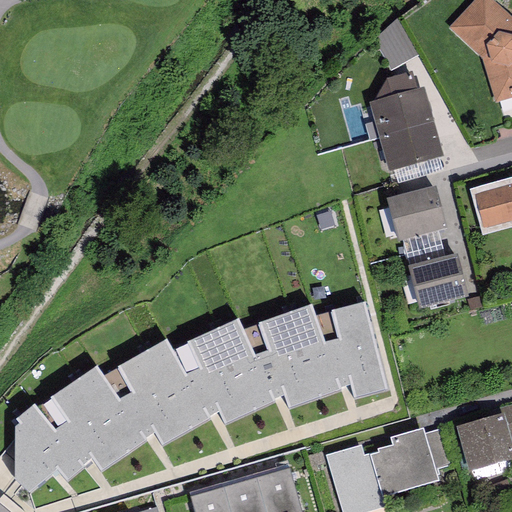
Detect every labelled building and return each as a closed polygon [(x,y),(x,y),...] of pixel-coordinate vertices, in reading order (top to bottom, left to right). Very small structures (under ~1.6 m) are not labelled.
[(511,20),(490,0),(476,0),(448,29),(482,61),(495,105),(511,99),(511,20)] [(380,30),(392,65),(418,55),(406,21),(380,30)] [(379,140),(434,125),(424,90),(369,105),(379,140)] [(434,125),(379,140),(388,175),(443,159),(434,125)] [(511,180),(469,192),(481,238),(511,229),(511,180)] [(435,189),(387,202),(398,245),(446,232),(435,189)] [(456,257),(406,272),(418,314),(468,299),(456,257)] [(332,316),(339,344),(325,347),(341,391),(350,388),(354,401),(388,393),(366,307),(332,316)] [(259,328),(268,354),(254,360),(273,403),(283,398),(288,412),(342,394),(341,391),(325,347),(312,310),(259,328)] [(208,421),(218,415),(224,428),(274,405),(273,403),(254,360),(237,323),(186,346),(198,373),(185,379),(208,421)] [(144,442),(153,437),(160,450),(209,423),(208,421),(185,379),(165,344),(116,371),(130,396),(118,404),(144,442)] [(84,467),(91,463),(100,476),(145,445),(144,442),(118,404),(95,370),(49,404),(65,426),(55,434),(84,467)] [(55,434),(33,409),(15,425),(18,428),(14,431),(13,484),(28,498),(57,475),(67,485),(86,469),(84,467),(55,434)] [(511,444),(503,416),(455,430),(469,476),(511,462),(511,444)] [(360,447),(325,457),(340,511),(373,511),(385,509),(382,500),(438,484),(422,430),(389,440),(392,448),(377,452),(378,456),(370,458),(369,456),(363,458),(360,447)] [(256,481),(265,511),(300,511),(289,472),(256,481)] [(223,490),(228,511),(265,511),(256,481),(223,490)] [(228,511),(223,490),(189,500),(192,511),(228,511)]
